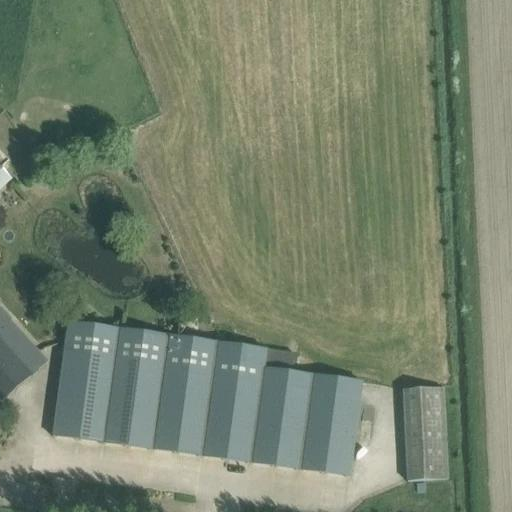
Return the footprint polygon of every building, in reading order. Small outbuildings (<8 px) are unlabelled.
[(0,170),(0,190),(10,182),(0,170)] [(0,405),(14,392),(47,363),(0,311),(0,405)] [(55,418),(52,438),(349,479),(351,459),(362,384),(291,374),(294,355),(266,351),(212,344),(177,339),(68,324),(55,418)] [(443,389),(403,391),(407,483),(447,481),(443,389)] [(51,490),(62,492),(63,481),(52,479),(51,490)]
